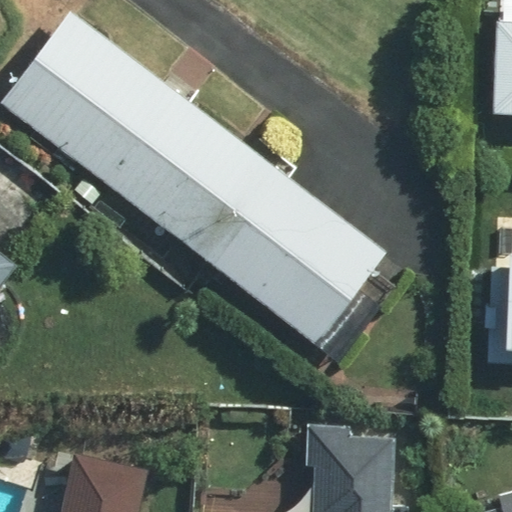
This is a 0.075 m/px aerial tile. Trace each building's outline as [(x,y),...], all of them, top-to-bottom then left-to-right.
[(398,244),(85,3),(16,92),(329,332),(398,244)] [(0,289),(31,250),(0,226),(0,289)] [(511,256),(499,256),(496,361),(511,361),(511,256)] [(408,511),(411,425),(364,424),(364,414),(320,414),(319,460),(329,461),(328,511),(345,511),(344,511),(261,511),(205,511),(204,511),(408,511)] [(90,445),(76,511),(151,511),(162,460),(90,445)] [(511,493),(511,503),(486,511),(511,511),(511,484),(510,486),(511,493)]
